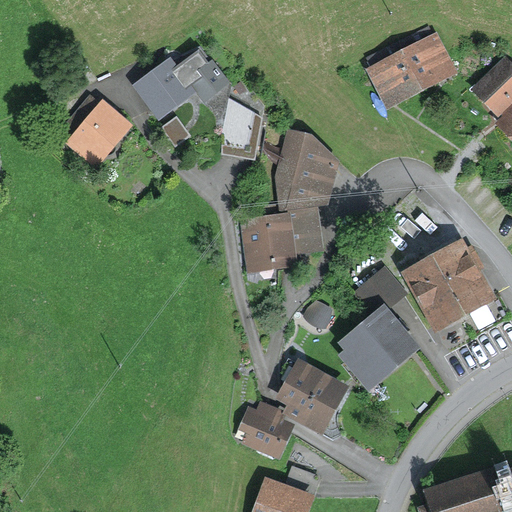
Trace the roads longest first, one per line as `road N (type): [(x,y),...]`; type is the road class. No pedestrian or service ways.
road 1 (tertiary): [(388,511),(398,482),(441,421),(511,368)]
road 2 (unknown): [(378,194),(402,176),(422,177),(511,267)]
